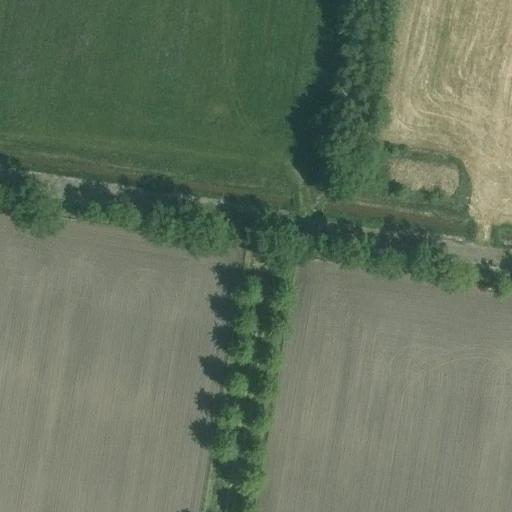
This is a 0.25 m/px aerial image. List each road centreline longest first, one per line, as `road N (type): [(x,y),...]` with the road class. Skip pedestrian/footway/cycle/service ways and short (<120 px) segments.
road 1 (track): [(511,257),(0,177)]
road 2 (track): [(231,511),(280,221)]
